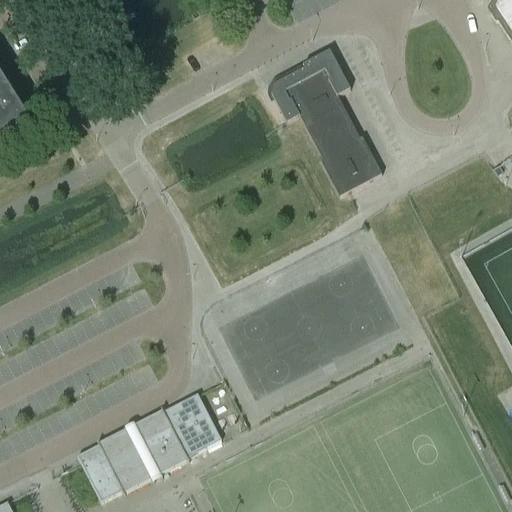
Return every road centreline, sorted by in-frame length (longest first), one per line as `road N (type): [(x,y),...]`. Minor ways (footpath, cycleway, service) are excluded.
road 1 (residential): [(109,131),(352,2)]
road 2 (residential): [(390,49),(402,94),(424,125),(453,129),(473,112),(473,53),(432,0)]
road 3 (residential): [(109,131),(26,0)]
